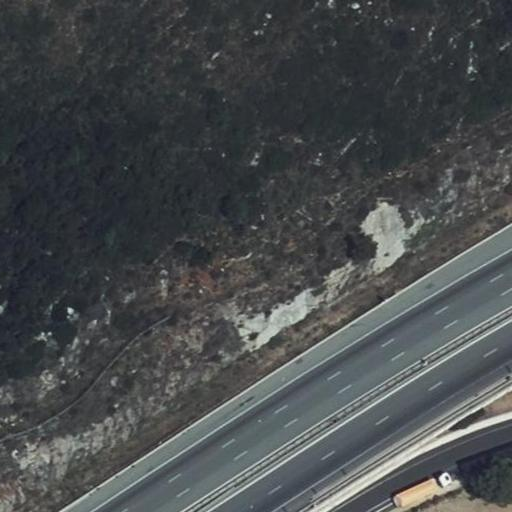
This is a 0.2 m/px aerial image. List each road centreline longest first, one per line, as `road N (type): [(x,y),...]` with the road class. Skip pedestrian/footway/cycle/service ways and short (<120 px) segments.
road 1 (motorway): [(511,278),(138,511)]
road 2 (motorway): [(240,511),(511,343)]
road 3 (motorway): [(347,511),(430,464),(511,433)]
